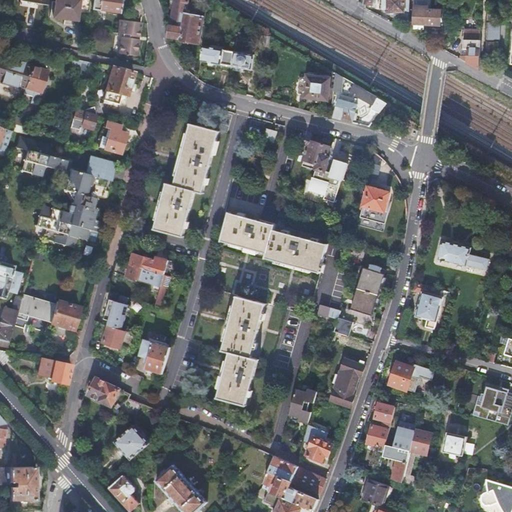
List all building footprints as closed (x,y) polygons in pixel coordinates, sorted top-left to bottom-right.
[(89,14),(90,0),(79,0),(80,0),(78,0),(56,0),(54,17),(77,21),(78,12),(89,14)] [(94,0),(94,11),(120,15),(122,0),(94,0)] [(191,1),(191,0),(173,0),(173,3),(176,3),(172,26),(186,29),(191,1)] [(410,12),(410,0),(383,0),(383,8),(389,8),(389,11),(410,12)] [(431,1),(417,0),(415,0),(415,10),(414,25),(425,25),(442,26),(442,23),(444,23),(447,21),(447,17),(445,14),(442,14),(442,11),(431,11),(431,1)] [(458,0),(458,10),(467,10),(468,1),(458,0)] [(199,3),(191,1),(186,29),(172,26),(170,37),(183,39),(183,41),(199,43),(204,15),(197,14),(199,3)] [(119,23),(117,35),(123,37),(122,39),(121,39),(118,56),(135,59),(140,36),(140,32),(139,29),(139,28),(139,27),(139,26),(138,25),(131,24),(119,23)] [(467,63),(479,69),(480,37),(478,35),(474,35),(471,37),(471,39),(464,39),(463,50),(468,49),(467,63)] [(494,42),(486,41),(485,52),(493,52),(494,42)] [(235,53),(204,46),(201,62),(221,66),(221,64),(232,67),(233,66),(235,53)] [(256,56),(235,51),(235,53),(233,66),(234,67),(234,70),(239,71),(240,67),(253,70),(256,56)] [(32,68),(32,67),(2,57),(0,62),(0,82),(25,91),(32,68)] [(89,64),(78,61),(76,65),(79,69),(76,76),(84,78),(89,64)] [(93,80),(97,66),(89,64),(84,78),(90,80),(93,80)] [(25,91),(24,94),(33,97),(31,101),(38,104),(47,73),(32,68),(25,91)] [(134,75),(113,70),(104,101),(119,105),(122,95),(128,97),(130,91),(134,92),(136,86),(131,84),(134,75)] [(337,73),(334,92),(342,93),(344,77),(337,73)] [(308,75),(305,98),(328,101),(330,78),(308,75)] [(90,80),(84,78),(80,91),(86,92),(90,80)] [(378,98),(355,85),(352,90),(358,94),(357,96),(374,106),(378,98)] [(333,117),(353,122),(359,104),(339,99),(333,117)] [(97,102),(92,104),(96,114),(101,112),(97,102)] [(84,113),(74,110),(69,125),(80,128),(93,132),(97,118),(97,117),(84,113)] [(16,119),(14,126),(24,129),(26,122),(16,119)] [(119,134),(121,126),(108,122),(106,130),(108,130),(110,131),(105,151),(121,156),(127,136),(119,134)] [(80,128),(69,125),(67,134),(77,137),(80,128)] [(168,185),(156,231),(184,238),(196,192),(204,194),(221,132),(193,125),(177,187),(168,185)] [(12,133),(0,128),(0,155),(3,157),(9,139),(10,140),(12,133)] [(99,149),(105,151),(110,131),(108,130),(106,138),(102,138),(99,149)] [(268,131),(265,142),(275,145),(278,133),(268,131)] [(20,142),(17,153),(27,156),(22,175),(42,181),(46,171),(69,178),(65,194),(78,198),(72,218),(42,210),(37,231),(47,234),(45,243),(75,251),(78,241),(88,244),(92,232),(100,234),(103,223),(95,221),(98,211),(94,210),(96,205),(97,199),(106,202),(115,167),(88,160),(84,174),(70,170),(71,166),(49,159),(51,150),(20,142)] [(337,163),(332,158),(329,158),(331,149),(311,143),(311,144),(309,144),(309,145),(310,145),(303,169),(318,173),(312,194),(326,198),(325,202),(335,205),(342,183),(344,183),(349,167),(337,163)] [(374,162),(369,161),(365,174),(385,180),(389,165),(375,161),(374,162)] [(370,188),(365,207),(386,213),(391,195),(370,188)] [(231,213),(223,240),(268,252),(266,259),(321,273),(328,245),(273,230),(275,225),(231,213)] [(507,237),(511,222),(511,221),(499,218),(495,233),(507,237)] [(445,240),(438,258),(467,267),(467,266),(485,272),(489,261),(470,255),(472,249),(445,240)] [(135,255),(132,266),(165,275),(166,276),(170,261),(158,258),(157,262),(135,255)] [(0,299),(5,301),(8,293),(16,295),(22,276),(14,273),(15,268),(0,263),(0,299)] [(366,268),(361,267),(349,308),(372,314),(384,273),(379,272),(381,266),(379,266),(377,265),(374,264),(371,264),(369,263),(368,263),(366,268)] [(165,275),(132,266),(129,277),(162,287),(156,308),(164,310),(174,278),(166,276),(165,275)] [(423,283),(416,281),(414,289),(421,291),(414,315),(427,319),(426,326),(434,328),(444,298),(448,299),(450,293),(423,285),(423,283)] [(56,307),(23,297),(22,301),(16,319),(27,323),(29,318),(50,326),(56,307)] [(129,300),(119,297),(117,303),(111,301),(105,320),(110,322),(109,326),(110,327),(120,330),(121,325),(123,325),(129,307),(127,306),(129,300)] [(230,354),(218,399),(246,407),(259,361),(251,359),(265,304),(238,297),(224,352),(230,354)] [(0,346),(7,348),(7,347),(16,319),(22,301),(16,299),(12,312),(4,309),(0,324),(0,326),(3,328),(0,335),(0,334),(0,346)] [(56,307),(50,326),(73,333),(79,311),(57,304),(56,307)] [(339,318),(341,312),(322,306),(320,315),(338,321),(339,318)] [(368,327),(339,318),(338,321),(335,333),(363,342),(368,327)] [(127,332),(110,327),(104,343),(122,349),(127,332)] [(136,335),(130,333),(126,345),(133,347),(136,335)] [(162,375),(170,348),(146,340),(140,356),(149,359),(146,370),(162,375)] [(8,361),(9,353),(0,350),(0,365),(2,367),(8,361)] [(491,353),(488,362),(495,364),(497,355),(491,353)] [(330,401),(352,408),(355,396),(353,395),(360,377),(362,377),(366,366),(345,359),(330,401)] [(72,367),(40,360),(37,376),(52,379),(52,383),(68,386),(72,367)] [(397,363),(390,384),(415,392),(420,379),(412,376),(414,368),(397,363)] [(120,390),(98,379),(90,396),(112,407),(120,390)] [(511,410),(511,392),(487,386),(482,405),(477,403),(473,414),(508,424),(511,410)] [(295,395),(288,419),(300,423),(304,424),(309,407),(313,408),(316,398),(316,396),(306,394),(305,398),(295,395)] [(129,399),(120,408),(127,415),(135,406),(129,399)] [(384,422),(383,426),(390,428),(395,409),(379,405),(375,420),(384,422)] [(415,430),(417,420),(412,419),(410,429),(399,426),(395,442),(409,445),(407,452),(409,452),(415,430)] [(133,426),(115,442),(131,460),(149,444),(133,426)] [(307,430),(303,443),(312,446),(308,458),(324,463),(326,455),(329,456),(333,445),(325,442),(328,433),(308,426),(307,429),(307,430)] [(390,428),(383,426),(382,430),(371,427),(367,446),(368,446),(367,452),(375,454),(372,466),(381,468),(381,467),(383,459),(385,449),(386,447),(390,428)] [(415,430),(409,452),(425,456),(431,434),(415,430)] [(466,442),(467,438),(446,433),(441,452),(448,454),(447,457),(456,459),(457,455),(462,457),(463,454),(466,442)] [(466,442),(463,454),(472,456),(475,444),(466,442)] [(392,480),(402,483),(403,479),(406,464),(409,452),(407,452),(398,450),(396,450),(394,449),(386,447),(385,449),(383,459),(392,461),(396,462),(392,480)] [(280,459),(275,456),(260,489),(298,505),(312,511),(318,499),(289,486),(290,482),(319,495),(324,484),(326,480),(280,459)] [(173,465),(156,481),(183,511),(196,511),(207,503),(173,465)] [(0,466),(0,483),(9,483),(9,480),(9,466),(0,466)] [(34,466),(9,466),(9,480),(14,480),(15,486),(9,486),(9,501),(35,499),(34,466)] [(122,476),(109,488),(129,511),(130,511),(140,504),(130,493),(133,493),(134,492),(134,488),(122,476)] [(511,511),(511,485),(486,478),(488,491),(484,493),(481,497),(481,502),(488,506),(499,503),(503,511),(511,511)] [(369,480),(362,500),(382,507),(389,487),(369,480)] [(311,511),(312,511),(298,505),(297,508),(280,500),(274,511),(311,511)]
